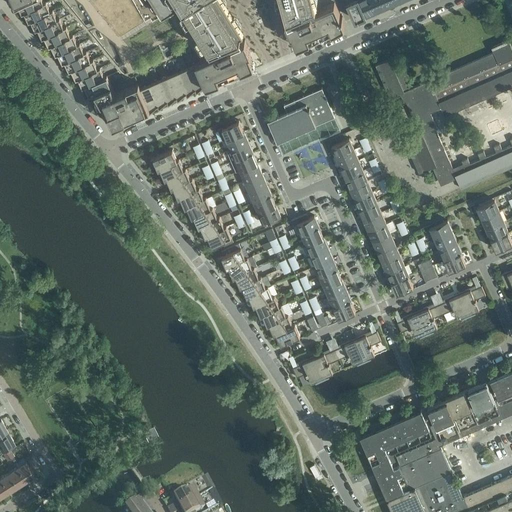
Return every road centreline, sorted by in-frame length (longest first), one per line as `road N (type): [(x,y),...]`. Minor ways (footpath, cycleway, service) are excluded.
road 1 (residential): [(384,309),(326,184),(294,199),(244,91)]
road 2 (residential): [(267,362),(105,151)]
road 3 (residential): [(449,0),(244,91)]
road 4 (residential): [(0,381),(53,474),(1,511)]
road 5 (residential): [(105,151),(0,22)]
road 6 (residential): [(244,91),(105,151)]
road 7 (residential): [(267,362),(384,309)]
road 8 (residential): [(307,434),(418,386)]
